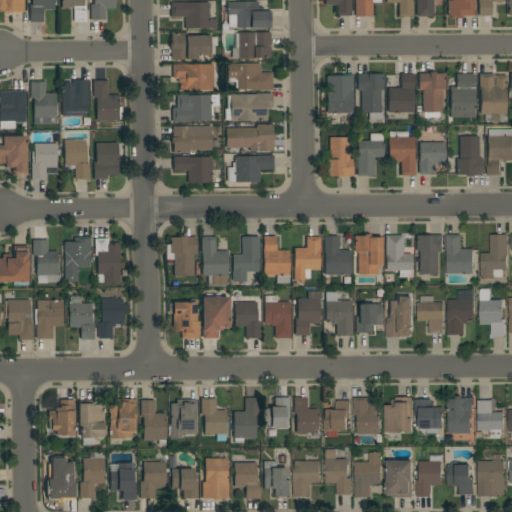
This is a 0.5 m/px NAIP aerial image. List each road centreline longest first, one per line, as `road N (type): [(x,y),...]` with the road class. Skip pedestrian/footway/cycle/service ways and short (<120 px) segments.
road 1 (residential): [(0,372),(511,368)]
road 2 (residential): [(0,211),(511,207)]
road 3 (residential): [(142,0),(151,372)]
road 4 (residential): [(301,0),(304,209)]
road 5 (residential): [(302,47),(511,45)]
road 6 (residential): [(0,52),(143,51)]
road 7 (residential): [(22,372),(24,511)]
